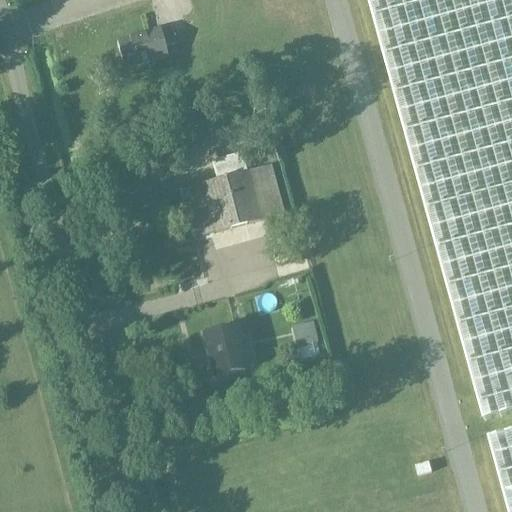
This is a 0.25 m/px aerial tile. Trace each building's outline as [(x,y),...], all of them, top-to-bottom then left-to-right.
[(511,511),(511,0),(367,0),(483,421),(511,413),(511,434),(489,441),(508,511),(511,511)] [(159,31),(116,43),(123,70),(166,59),(163,47),(175,44),(171,30),(160,33),(159,31)] [(267,168),(175,191),(188,240),(213,234),(258,222),(279,217),(267,168)] [(234,328),(203,335),(213,379),(244,372),(234,328)] [(417,475),(430,471),(427,462),(414,465),(417,475)]
